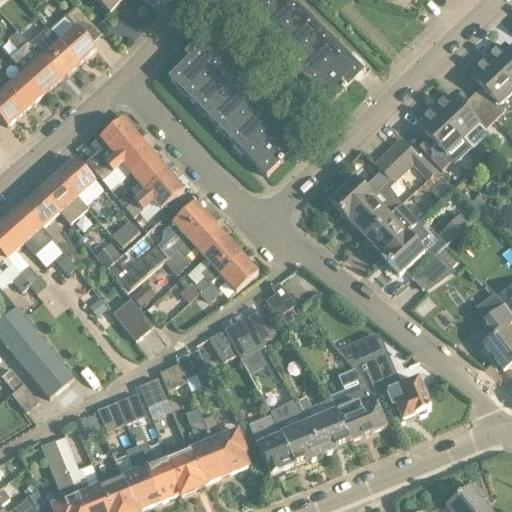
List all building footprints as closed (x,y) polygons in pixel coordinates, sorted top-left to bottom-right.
[(91,0),(111,16),(125,0),(91,0)] [(331,108),(357,83),(364,75),(353,64),(349,68),(281,0),(241,0),(232,9),(242,19),(244,16),(254,26),(251,28),(260,38),(263,35),(273,45),(270,47),(279,57),(282,54),(292,64),(289,66),(298,76),(301,73),(310,83),(308,85),(331,108)] [(68,19),(77,30),(60,46),(79,68),(97,53),(93,48),(103,38),(78,10),(68,19)] [(27,28),(19,35),(62,84),(79,68),(60,46),(50,54),(27,28)] [(24,77),(44,99),(62,84),(19,35),(11,42),(20,53),(11,61),(24,77)] [(511,55),(505,48),(500,53),(497,50),(485,61),(511,89),(511,55)] [(198,52),(186,64),(169,81),(178,90),(181,88),(190,98),(188,100),(197,109),(199,107),(209,117),(207,119),(216,128),(218,126),(228,136),(225,138),(235,147),(237,145),(247,155),(244,157),(267,180),(301,147),(290,136),(286,140),(198,52)] [(487,97),(477,106),(495,125),(505,115),(499,109),(511,97),(511,89),(485,61),(473,73),(476,75),(471,80),(487,97)] [(44,99),(24,77),(7,91),(27,114),(44,99)] [(27,114),(7,91),(6,93),(0,86),(0,121),(8,130),(27,114)] [(445,100),(433,111),(463,143),(480,127),(486,134),(495,125),(477,106),(468,114),(452,98),(447,102),(445,100)] [(446,159),(463,143),(433,111),(420,122),(423,125),(418,130),(434,147),(424,156),(442,174),(452,165),(446,159)] [(87,166),(96,177),(138,141),(123,123),(91,150),(97,157),(87,166)] [(154,159),(138,141),(96,177),(103,185),(123,168),(131,178),(154,159)] [(437,176),(431,170),(422,160),(421,161),(402,144),(395,150),(413,169),(428,184),(437,176)] [(386,159),(404,177),(413,169),(395,150),(386,159)] [(154,159),(131,178),(146,196),(169,177),(154,159)] [(381,175),(364,192),(355,182),(330,206),(347,224),(390,184),(390,185),(393,188),(404,177),(386,159),(376,169),(381,175)] [(77,163),(59,178),(79,201),(96,186),(77,163)] [(184,195),(169,177),(146,196),(138,203),(126,213),(134,222),(154,206),(161,214),(184,195)] [(79,201),(59,178),(41,194),(71,229),(89,213),(78,201),(79,201)] [(390,184),(347,224),(348,225),(348,224),(366,242),(401,209),(384,191),(390,185),(390,184)] [(428,198),(421,192),(413,200),(419,207),(428,198)] [(24,208),(43,231),(59,217),(70,229),(71,229),(41,194),(24,208)] [(125,199),(119,204),(126,213),(138,203),(131,194),(125,199)] [(180,235),(160,253),(169,263),(211,225),(195,207),(172,227),(180,235)] [(43,231),(24,208),(6,224),(25,246),(36,259),(53,244),(43,231)] [(381,261),(418,226),(401,209),(366,242),(381,259),(380,260),(381,261)] [(452,243),(470,227),(461,218),(442,237),(450,246),(452,243)] [(25,246),(6,224),(0,228),(0,253),(3,257),(2,257),(7,262),(25,246)] [(169,263),(165,266),(177,279),(192,266),(188,261),(196,254),(203,262),(226,241),(211,225),(169,263)] [(130,226),(117,238),(112,242),(122,253),(140,238),(130,226)] [(381,261),(400,280),(425,256),(407,237),(418,227),(418,226),(381,261)] [(192,289),(200,298),(211,288),(219,280),(242,259),(226,241),(203,262),(211,271),(202,278),(203,279),(192,289)] [(97,260),(106,271),(120,260),(110,249),(97,260)] [(0,253),(0,291),(2,294),(12,286),(22,297),(29,290),(30,290),(20,278),(7,262),(2,257),(3,257),(0,253)] [(127,299),(165,266),(169,263),(160,253),(130,279),(117,265),(107,274),(127,299)] [(76,272),(64,258),(55,266),(67,280),(76,272)] [(242,259),(219,280),(236,297),(259,277),(242,259)] [(437,259),(412,283),(423,294),(452,275),(437,259)] [(29,290),(36,297),(46,289),(39,281),(37,282),(28,271),(20,278),(30,290),(29,290)] [(132,300),(140,310),(155,297),(147,287),(132,300)] [(268,305),(279,322),(299,307),(281,287),(275,292),(278,297),(268,305)] [(219,296),(211,288),(200,298),(208,306),(213,301),(219,296)] [(0,308),(8,302),(2,294),(0,296),(0,308)] [(314,314),(324,305),(318,298),(308,306),(314,314)] [(75,383),(8,302),(0,308),(0,314),(6,321),(0,326),(0,341),(1,343),(50,404),(75,383)] [(114,318),(136,345),(153,330),(132,303),(114,318)] [(90,312),(97,320),(107,312),(99,304),(90,312)] [(147,314),(155,323),(161,317),(153,309),(147,314)] [(497,338),(485,348),(505,373),(511,367),(511,333),(509,330),(511,327),(511,317),(506,310),(486,325),(497,338)] [(262,315),(252,321),(263,342),(274,336),(262,315)] [(250,322),(225,335),(238,360),(241,365),(242,364),(250,360),(259,355),(266,351),(261,342),(250,322)] [(140,345),(151,357),(167,343),(156,331),(140,345)] [(225,335),(210,343),(223,368),(238,360),(225,335)] [(378,399),(379,401),(387,398),(392,409),(390,410),(399,430),(405,427),(404,425),(416,419),(420,422),(427,419),(428,415),(431,413),(418,383),(402,389),(388,354),(351,369),(360,379),(360,380),(368,376),(378,399)] [(177,365),(179,368),(186,384),(198,379),(189,360),(177,365)] [(186,384),(179,368),(160,377),(169,396),(188,387),(186,384)] [(1,381),(7,388),(16,380),(11,374),(1,381)] [(337,414),(351,447),(387,432),(374,401),(378,399),(368,376),(360,380),(360,379),(363,387),(333,399),(339,413),(337,414)] [(167,404),(159,386),(158,382),(139,390),(148,412),(167,404)] [(27,418),(39,407),(24,388),(12,399),(27,418)] [(118,406),(127,429),(147,421),(138,398),(118,406)] [(307,425),(322,460),(325,458),(328,460),(333,458),(334,455),(351,447),(337,414),(313,424),(312,421),(314,421),(315,416),(306,401),(296,406),(307,425)] [(296,406),(295,403),(270,417),(271,419),(272,421),(281,436),(295,471),(309,465),(312,466),(317,464),(318,461),(322,460),(307,425),(296,406)] [(118,406),(117,406),(98,414),(107,437),(127,429),(118,406)] [(190,453),(205,492),(206,491),(204,489),(226,480),(198,413),(185,417),(196,443),(198,442),(201,448),(190,453)] [(203,423),(199,413),(198,413),(226,480),(248,471),(243,457),(245,456),(237,436),(222,442),(213,419),(203,423)] [(271,419),(249,428),(272,481),(295,471),(281,436),(272,421),(271,419)] [(93,438),(86,422),(75,427),(81,442),(93,438)] [(56,445),(82,511),(109,511),(100,489),(87,494),(85,488),(88,487),(82,473),(80,474),(67,441),(56,445)] [(82,511),(56,445),(43,450),(62,498),(63,497),(66,505),(54,510),(54,511),(82,511)] [(170,461),(166,463),(181,499),(182,501),(205,492),(190,453),(187,445),(175,450),(179,461),(171,464),(170,461)] [(159,508),(181,499),(166,463),(155,467),(147,447),(136,451),(159,508)] [(134,476),(122,480),(134,511),(148,511),(159,508),(136,451),(126,455),(134,476)] [(97,480),(100,489),(109,511),(134,511),(122,480),(119,471),(97,480)] [(487,511),(480,504),(485,500),(474,487),(448,510),(449,511),(487,511)] [(24,496),(29,502),(37,495),(31,489),(24,496)] [(0,511),(1,511),(10,504),(1,494),(0,495),(0,511)] [(35,511),(43,505),(38,494),(17,511),(35,511)]
